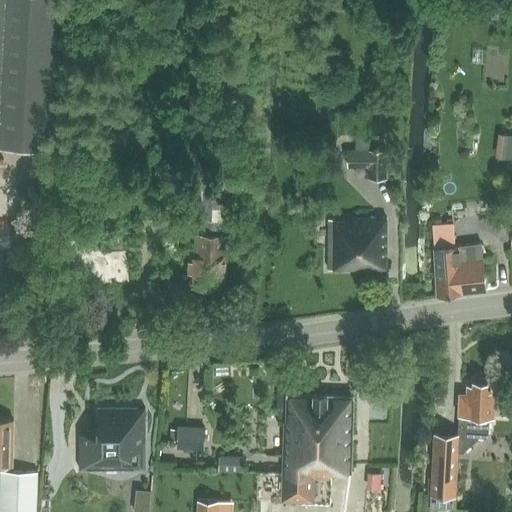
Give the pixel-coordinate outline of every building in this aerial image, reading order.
[(371,162),(372,178),(386,177),(386,149),(347,149),(347,163),(371,162)] [(188,281),(225,282),(229,161),(198,160),(195,250),(189,249),(188,281)] [(497,216),(471,216),(471,234),(497,234),(497,216)] [(328,245),(329,267),(387,267),(387,217),(332,217),(332,245),(328,245)] [(454,221),(433,222),(435,246),(437,295),(446,294),(461,292),(486,289),(482,242),(456,245),(454,221)] [(459,433),(458,451),(464,451),(478,438),(478,436),(489,436),(490,415),(494,415),(495,386),(490,386),(490,381),(488,381),(486,377),(479,376),(475,381),(474,381),(473,385),(468,385),(467,393),(460,393),(459,409),(460,409),(459,433)] [(283,472),(283,499),(314,500),(315,476),(331,477),(331,471),(351,472),(353,394),(288,392),(287,420),(285,420),(283,472)] [(145,407),(97,408),(98,432),(79,432),(79,464),(140,464),(140,441),(146,441),(145,407)] [(0,464),(1,465),(0,507),(0,511),(36,511),(38,471),(9,471),(10,464),(12,464),(14,419),(0,418),(0,464)] [(178,420),(178,448),(199,448),(199,421),(178,420)] [(435,432),(432,492),(456,494),(458,451),(459,433),(435,432)] [(216,471),(244,473),(245,455),(217,454),(216,471)] [(137,488),(134,511),(149,511),(152,490),(137,488)] [(219,511),(220,500),(198,500),(197,511),(219,511)] [(242,511),(258,511),(259,503),(242,504),(242,511)]
